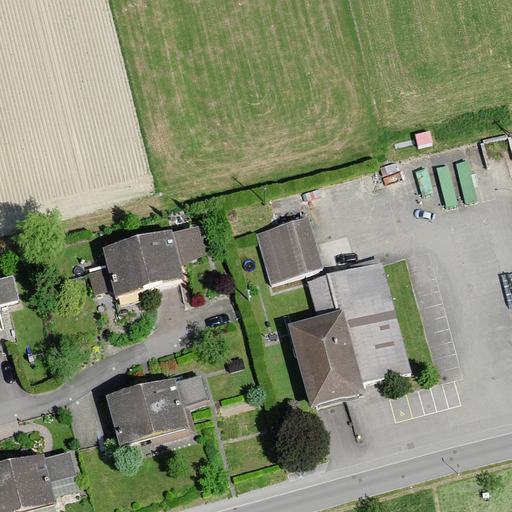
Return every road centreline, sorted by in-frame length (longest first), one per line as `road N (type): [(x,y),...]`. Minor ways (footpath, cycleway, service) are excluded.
road 1 (tertiary): [(511,446),(263,511)]
road 2 (residential): [(182,346),(0,416)]
